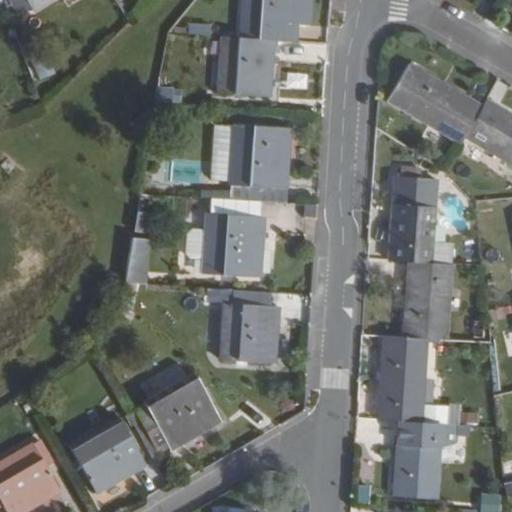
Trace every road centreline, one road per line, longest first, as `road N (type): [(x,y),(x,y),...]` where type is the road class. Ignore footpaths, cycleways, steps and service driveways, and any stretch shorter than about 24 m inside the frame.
road 1 (residential): [(332,427),(352,50),(366,0)]
road 2 (residential): [(332,427),(273,448),(162,511)]
road 3 (residential): [(511,62),(395,0)]
